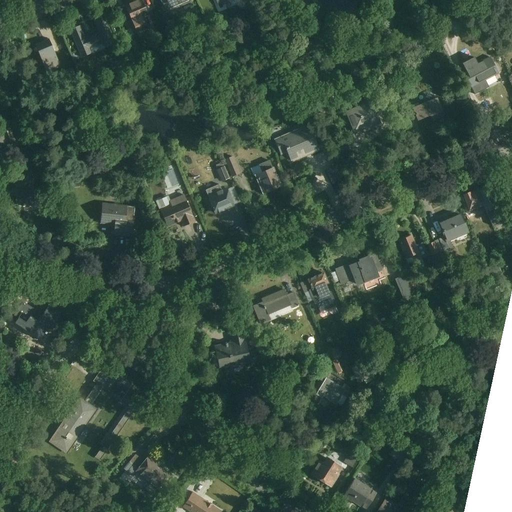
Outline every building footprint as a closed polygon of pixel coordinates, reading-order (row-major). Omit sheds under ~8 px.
[(135,22),(150,16),(144,0),(128,6),(135,22)] [(162,0),(168,13),(193,2),(192,0),(162,0)] [(107,49),(118,45),(105,15),(93,20),(98,32),(86,37),(81,26),(70,30),(82,59),(93,55),(90,48),(104,42),(107,49)] [(43,56),(58,48),(48,32),(34,40),(43,56)] [(33,74),(44,69),(39,56),(27,60),(33,74)] [(470,89),(497,74),(488,57),(461,72),(470,89)] [(443,116),(435,95),(406,107),(412,121),(428,115),(430,121),(443,116)] [(350,133),(376,122),(367,101),(341,112),(350,133)] [(285,162),(314,150),(305,127),(275,139),(285,162)] [(0,151),(13,147),(6,128),(0,130),(0,151)] [(224,153),(226,171),(236,170),(234,152),(224,153)] [(259,192),(278,185),(269,161),(250,168),(259,192)] [(15,206),(35,206),(35,174),(15,174),(15,206)] [(217,216),(238,207),(227,182),(206,190),(217,216)] [(481,213),(493,208),(483,184),(470,189),(481,213)] [(481,213),(470,189),(458,194),(466,212),(473,209),(476,215),(481,213)] [(184,228),(198,221),(186,192),(170,199),(172,204),(162,209),(170,227),(181,222),(184,228)] [(114,236),(134,239),(136,224),(131,223),(133,208),(103,204),(101,224),(116,226),(114,236)] [(442,243),(464,234),(456,215),(434,223),(442,243)] [(401,258),(417,252),(410,234),(394,240),(401,258)] [(380,270),(374,254),(364,258),(363,255),(353,259),(354,261),(333,269),(339,285),(350,281),(352,286),(374,277),(373,273),(380,270)] [(313,298),(328,291),(320,273),(305,280),(313,298)] [(267,322),(290,311),(280,289),(257,299),(267,322)] [(47,338),(65,313),(51,303),(38,320),(32,315),(22,329),(35,338),(39,333),(47,338)] [(212,368),(246,361),(239,327),(224,330),(227,344),(208,348),(212,368)] [(336,406),(347,386),(320,371),(308,390),(336,406)] [(48,440),(66,451),(94,408),(77,396),(48,440)] [(326,488),(339,468),(319,455),(306,476),(326,488)] [(155,490),(167,475),(143,456),(131,472),(155,490)] [(337,495),(361,511),(372,493),(349,478),(337,495)] [(187,511),(219,511),(220,511),(192,491),(181,507),(187,511)] [(372,511),(397,511),(399,510),(381,499),(372,511)]
